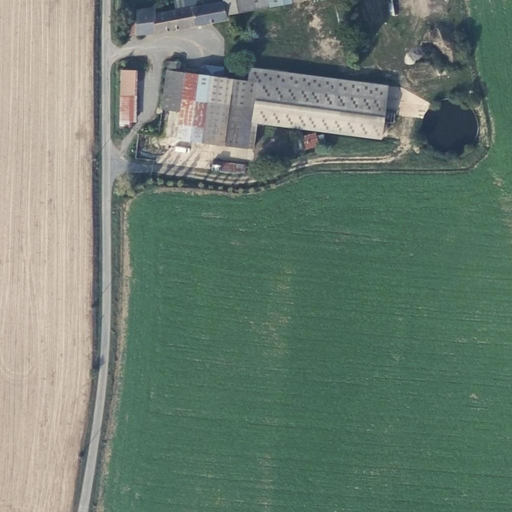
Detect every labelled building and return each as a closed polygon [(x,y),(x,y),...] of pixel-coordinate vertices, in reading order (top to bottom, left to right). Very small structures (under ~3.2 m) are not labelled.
[(221,0),(222,3),(225,18),(267,9),(265,0),(221,0)] [(291,0),(265,0),(267,9),(292,5),(291,0)] [(155,14),(154,7),(137,9),(139,20),(141,35),(225,18),(222,3),(155,14)] [(130,22),(132,35),(141,35),(139,20),(130,22)] [(158,135),(176,138),(187,73),(179,72),(180,63),(169,62),(158,135)] [(223,76),(224,67),(202,65),(201,74),(223,76)] [(121,67),(119,119),(130,120),(134,120),(137,69),(121,67)] [(211,76),(187,73),(176,138),(200,141),(211,76)] [(211,76),(200,141),(241,147),(244,125),(217,115),(235,80),(211,76)] [(217,115),(244,125),(250,82),(235,80),(217,115)] [(325,143),(319,121),(313,123),(316,132),(303,136),(305,148),(325,143)] [(186,154),(189,143),(178,140),(175,150),(186,154)] [(219,172),(234,173),(235,163),(220,161),(219,172)]
